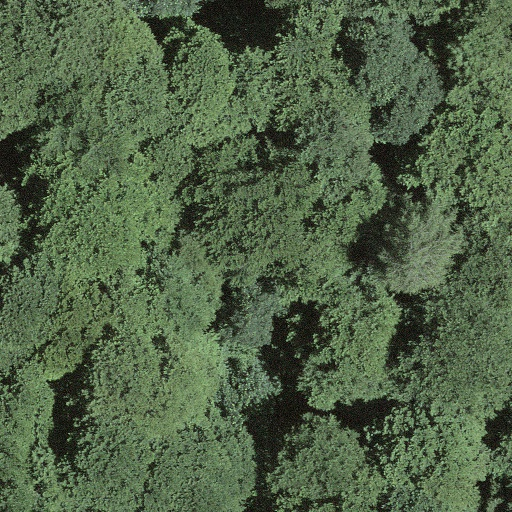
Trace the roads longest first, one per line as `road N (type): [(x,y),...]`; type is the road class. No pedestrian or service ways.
road 1 (track): [(347,229),(321,226),(311,238),(316,277),(278,511)]
road 2 (track): [(363,511),(352,336),(361,244),(347,229)]
road 3 (track): [(416,0),(371,116)]
